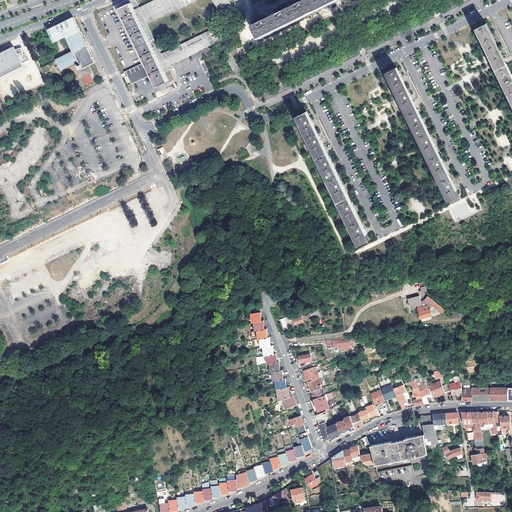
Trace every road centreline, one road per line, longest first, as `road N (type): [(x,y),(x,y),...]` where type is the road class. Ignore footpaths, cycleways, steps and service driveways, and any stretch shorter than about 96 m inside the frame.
road 1 (residential): [(422,43),(488,179),(473,189),(402,52)]
road 2 (residential): [(331,87),(396,227),(377,229),(312,96)]
road 3 (residential): [(141,132),(231,89),(259,117),(312,96)]
road 4 (residential): [(511,407),(416,410),(334,449)]
road 5 (residential): [(161,174),(0,252)]
road 6 (residential): [(318,442),(265,302)]
road 7 (residential): [(82,7),(141,132)]
road 8 (residential): [(314,460),(203,511)]
